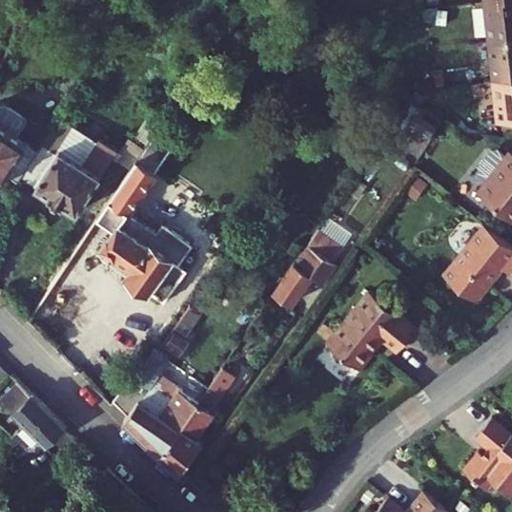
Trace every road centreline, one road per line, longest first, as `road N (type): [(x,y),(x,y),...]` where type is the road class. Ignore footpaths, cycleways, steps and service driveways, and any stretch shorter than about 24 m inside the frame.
road 1 (residential): [(192,511),(0,321)]
road 2 (residential): [(511,339),(386,433),(315,511)]
